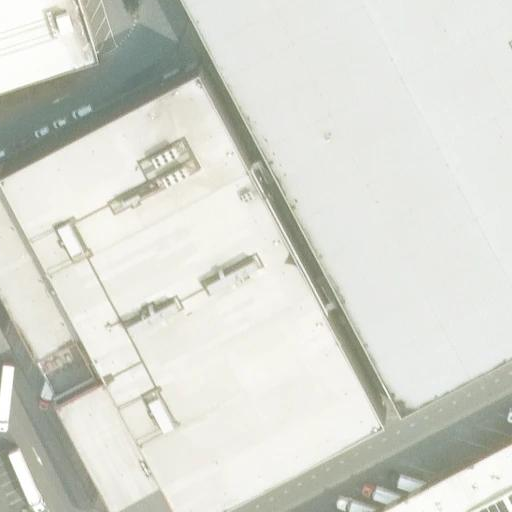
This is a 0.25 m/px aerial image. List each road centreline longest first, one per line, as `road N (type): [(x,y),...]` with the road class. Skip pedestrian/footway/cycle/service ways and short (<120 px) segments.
road 1 (unclassified): [(248,511),(511,372)]
road 2 (unclassified): [(159,0),(162,23),(144,58),(0,133)]
road 3 (unclassified): [(0,394),(62,511)]
